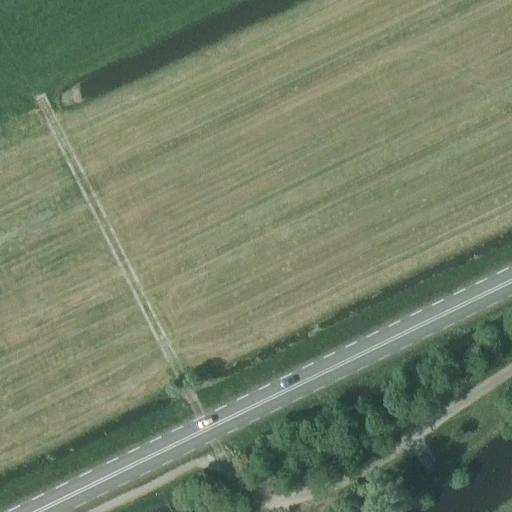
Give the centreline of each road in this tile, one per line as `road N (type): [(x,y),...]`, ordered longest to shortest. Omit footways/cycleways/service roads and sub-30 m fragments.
road 1 (secondary): [(37,511),(511,277)]
road 2 (track): [(0,35),(44,105),(206,428)]
road 3 (unclassified): [(227,463),(250,494),(290,501),(343,479),(511,370)]
